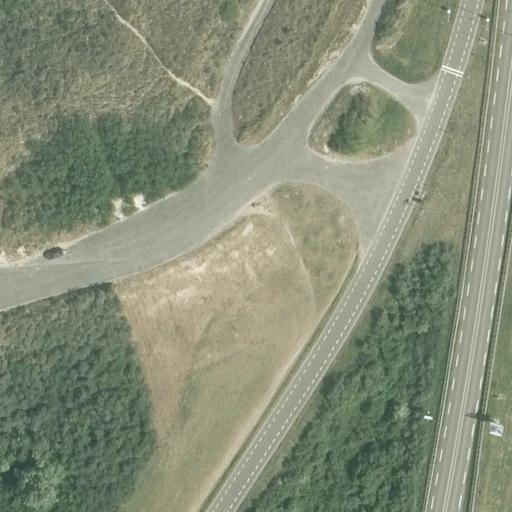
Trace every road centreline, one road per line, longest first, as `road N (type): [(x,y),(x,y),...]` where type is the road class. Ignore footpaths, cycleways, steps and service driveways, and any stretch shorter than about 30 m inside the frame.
road 1 (primary): [(441,511),(511,32)]
road 2 (unclassified): [(223,511),(371,269),(404,197)]
road 3 (unclassified): [(0,299),(110,260),(183,223),(274,156)]
road 4 (unclassified): [(274,156),(347,66),(439,107)]
road 5 (unclassified): [(274,156),(404,197)]
